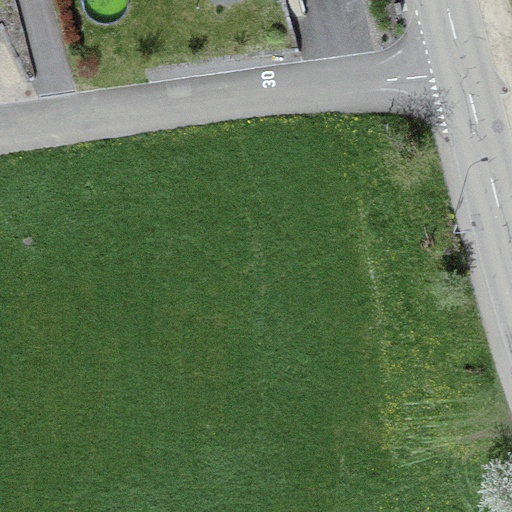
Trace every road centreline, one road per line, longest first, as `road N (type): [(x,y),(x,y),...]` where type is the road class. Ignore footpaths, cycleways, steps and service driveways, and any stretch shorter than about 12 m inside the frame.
road 1 (residential): [(462,74),(228,96),(0,133)]
road 2 (tertiary): [(462,74),(511,252)]
